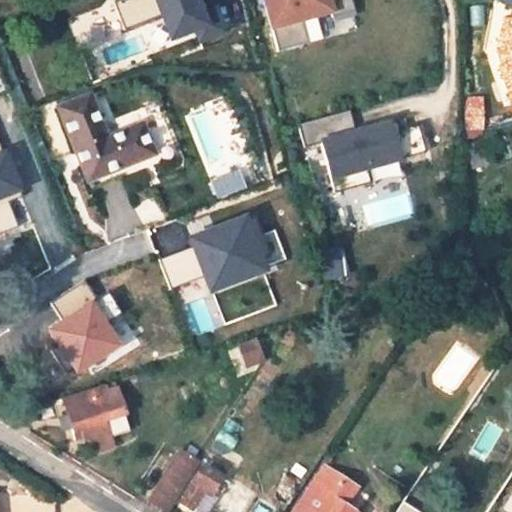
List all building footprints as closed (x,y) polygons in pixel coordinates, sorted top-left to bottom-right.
[(261,0),(276,51),(323,38),(319,23),(354,12),(350,0),(261,0)] [(511,21),(491,27),(511,105),(511,21)] [(107,139),(89,95),(57,109),(87,182),(153,155),(141,124),(107,139)] [(315,142),(326,182),(400,163),(389,118),(352,128),(348,111),(298,124),(303,145),(315,142)] [(259,210),(252,191),(235,198),(242,216),(259,210)] [(215,207),(222,224),(242,216),(235,198),(215,207)] [(207,274),(212,289),(286,261),(268,214),(158,255),(170,288),(207,274)] [(65,374),(119,351),(98,301),(44,323),(65,374)] [(258,359),(254,344),(239,348),(244,364),(258,359)] [(122,413),(114,385),(64,401),(77,440),(85,437),(88,447),(97,453),(111,448),(103,420),(122,413)] [(178,453),(148,500),(161,508),(177,485),(182,487),(196,464),(178,453)] [(209,493),(219,477),(201,465),(177,502),(189,509),(203,489),(209,493)] [(352,511),(333,499),(344,482),(323,468),(294,511),(352,511)]
